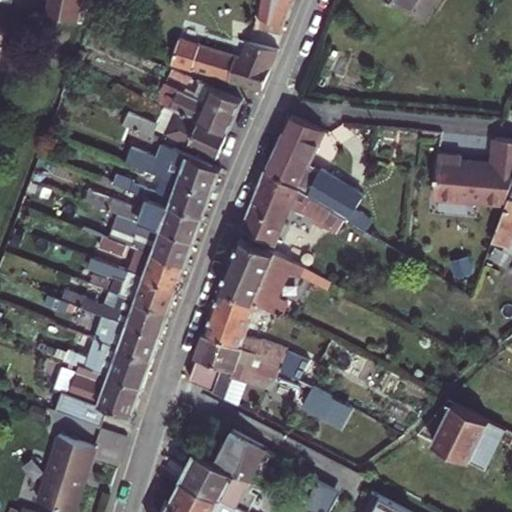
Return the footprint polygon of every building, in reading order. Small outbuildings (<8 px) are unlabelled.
[(49,0),(46,14),(83,21),(92,0),(49,0)] [(282,34),(294,0),(261,0),(257,28),(282,34)] [(393,0),(410,10),(416,0),(393,0)] [(248,41),(246,57),(180,38),(173,63),(252,86),(263,89),(279,49),(248,41)] [(87,52),(80,49),(74,62),(82,65),(87,52)] [(193,76),(173,69),(171,76),(190,83),(193,76)] [(77,84),(67,81),(62,95),(72,98),(77,84)] [(166,84),(158,102),(166,106),(176,110),(228,133),(242,100),(202,82),(195,97),(166,84)] [(176,110),(166,106),(158,124),(156,128),(166,133),(176,110)] [(228,133),(176,110),(166,133),(217,157),(228,133)] [(129,112),(124,123),(152,137),(154,133),(156,128),(158,124),(129,112)] [(309,164),(325,129),(291,114),(266,168),(340,213),(347,217),(359,225),(366,216),(356,209),(365,194),(322,168),(321,170),(309,164)] [(152,137),(174,146),(176,142),(154,133),(152,137)] [(505,204),(511,185),(511,138),(495,136),(492,161),(462,158),(463,154),(440,151),(435,197),(505,204)] [(132,148),(127,161),(164,175),(213,192),(222,168),(214,165),(174,146),(168,162),(132,148)] [(334,224),(340,213),(266,168),(243,227),(246,228),(277,244),(277,243),(292,206),(326,219),(334,224)] [(102,179),(113,184),(115,178),(104,173),(102,179)] [(213,192),(164,175),(158,190),(140,183),(137,180),(117,173),(115,178),(113,184),(148,196),(205,216),(213,192)] [(205,216),(148,196),(144,206),(139,207),(90,189),(86,200),(120,213),(135,219),(162,228),(196,240),(205,216)] [(511,189),(493,241),(507,246),(511,234),(511,189)] [(338,232),(347,217),(340,213),(334,224),(326,219),(292,206),(277,243),(285,246),(292,228),(301,230),(306,219),(338,232)] [(162,228),(135,219),(120,213),(111,236),(129,243),(139,247),(187,264),(196,240),(162,228)] [(372,220),(366,216),(359,225),(366,230),(372,220)] [(104,245),(108,235),(85,226),(81,236),(104,245)] [(126,253),(129,243),(111,236),(108,235),(104,245),(126,253)] [(278,250),(243,236),(222,284),(258,302),(279,312),(287,298),(278,293),(292,267),(302,273),(306,266),(278,250)] [(511,254),(496,246),(490,258),(509,268),(511,261),(511,254)] [(187,264),(139,247),(131,268),(131,269),(179,288),(187,264)] [(131,269),(93,255),(90,265),(117,275),(112,289),(172,308),(179,288),(131,269)] [(306,266),(302,273),(301,274),(328,289),(333,281),(306,266)] [(258,302),(222,284),(205,331),(284,360),(284,361),(282,369),(296,374),(304,356),(288,349),(289,347),(263,338),(262,339),(247,334),(258,302)] [(172,308),(112,289),(107,303),(66,288),(63,297),(78,303),(109,315),(129,323),(162,335),(172,308)] [(78,303),(63,297),(50,292),(46,302),(68,310),(69,307),(75,310),(78,303)] [(162,335),(129,323),(109,315),(107,321),(103,320),(97,337),(154,358),(162,335)] [(284,360),(205,331),(196,355),(198,356),(190,379),(226,397),(235,375),(266,387),(269,379),(273,380),(275,376),(277,377),(283,360),(284,361),(284,360)] [(154,358),(97,337),(96,337),(89,356),(69,349),(66,359),(80,364),(144,386),(154,358)] [(144,386),(80,364),(70,391),(64,389),(57,409),(102,425),(109,407),(134,415),(144,386)] [(273,389),(277,377),(275,376),(273,380),(269,379),(266,387),(273,389)] [(333,395),(314,384),(303,404),(323,415),(333,395)] [(511,431),(454,402),(434,442),(481,466),(499,475),(505,463),(489,454),(497,438),(511,445),(511,431)] [(240,502),(268,448),(233,429),(217,460),(198,450),(184,477),(231,502),(233,498),(240,502)] [(60,433),(39,499),(77,511),(98,445),(60,433)] [(310,500),(329,510),(342,486),(323,476),(310,500)] [(231,502),(184,477),(170,504),(184,511),(250,511),(238,505),(231,502)] [(362,511),(410,511),(414,505),(372,488),(362,511)]
